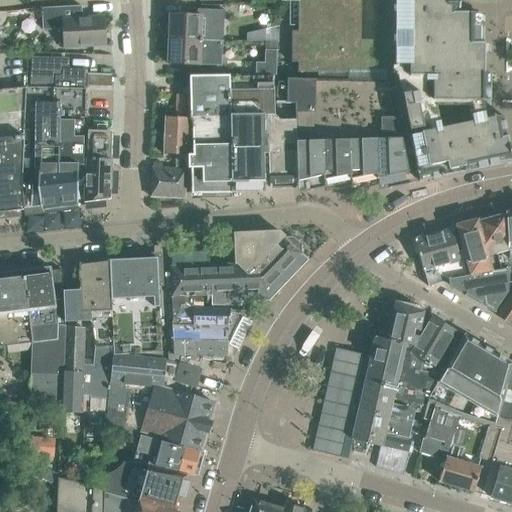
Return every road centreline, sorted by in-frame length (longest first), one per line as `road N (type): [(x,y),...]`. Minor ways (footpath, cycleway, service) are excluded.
road 1 (residential): [(357,248),(313,211),(132,231)]
road 2 (residential): [(232,448),(280,332),(357,248)]
road 3 (residential): [(132,231),(130,0)]
road 4 (residential): [(357,248),(511,347)]
road 5 (residential): [(357,248),(438,204),(511,186)]
road 6 (residential): [(132,231),(0,243)]
